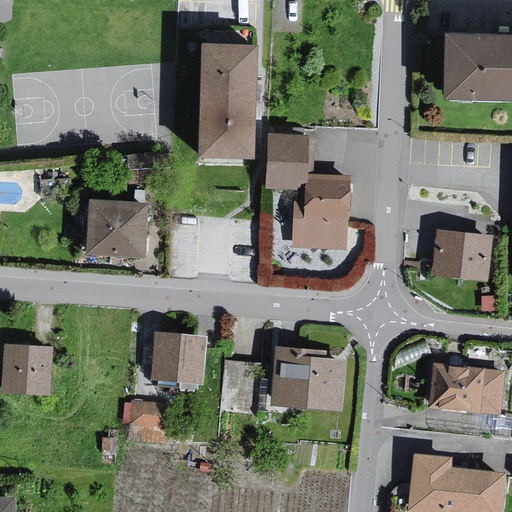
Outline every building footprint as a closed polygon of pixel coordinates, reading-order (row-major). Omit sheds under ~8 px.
[(251,45),(191,42),(197,160),(254,163),(251,45)] [(511,44),(432,44),(434,110),(511,111),(511,44)] [(303,190),(305,179),(306,137),(259,137),(261,191),(303,190)] [(345,181),(305,179),(303,190),(293,191),(289,252),(345,253),(345,181)] [(144,204),(81,199),(77,256),(138,259),(144,204)] [(493,238),(428,233),(427,280),(486,285),(493,238)] [(198,337),(152,333),(148,379),(198,380),(198,337)] [(337,415),(342,362),(325,359),(322,349),(270,347),(266,404),(337,415)] [(52,349),(1,348),(0,358),(0,396),(48,398),(52,349)] [(227,353),(221,403),(251,406),(257,357),(227,353)] [(502,373),(429,365),(424,410),(498,419),(502,373)] [(130,395),(130,432),(163,432),(164,395),(130,395)] [(496,511),(499,474),(450,470),(448,456),(408,453),(405,511),(496,511)]
